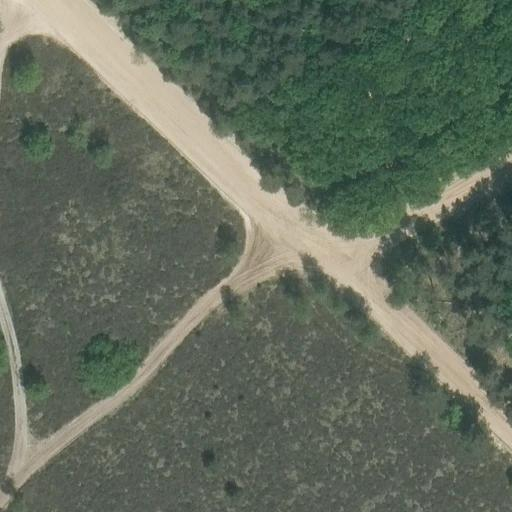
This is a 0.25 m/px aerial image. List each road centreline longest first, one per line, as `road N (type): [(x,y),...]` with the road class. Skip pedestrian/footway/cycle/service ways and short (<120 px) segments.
road 1 (track): [(511,433),(59,0)]
road 2 (track): [(0,503),(236,271),(311,241)]
road 3 (track): [(511,131),(311,241)]
road 4 (track): [(28,475),(0,297)]
